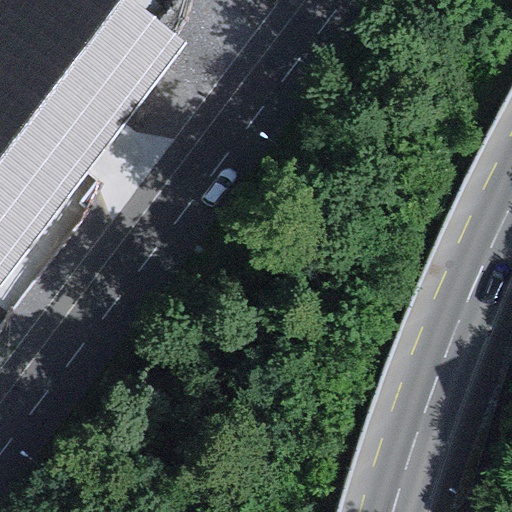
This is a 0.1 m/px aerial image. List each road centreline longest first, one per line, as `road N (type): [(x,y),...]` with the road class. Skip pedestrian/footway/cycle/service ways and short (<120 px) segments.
road 1 (tertiary): [(348,0),(0,455)]
road 2 (primary): [(393,511),(457,318),(511,197)]
